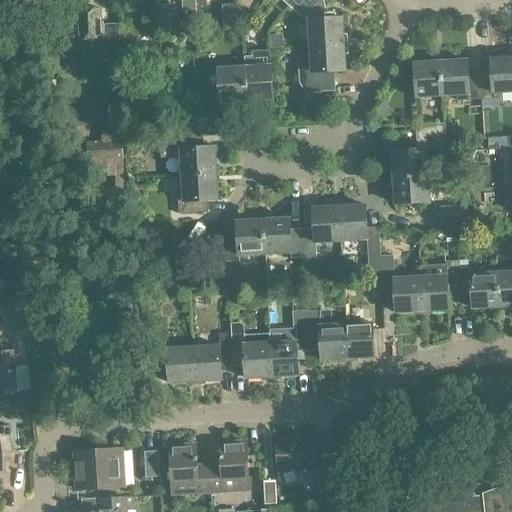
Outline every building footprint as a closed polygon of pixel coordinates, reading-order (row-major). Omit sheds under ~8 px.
[(324,2),(322,0),(294,0),(289,6),(302,17),(307,20),(324,2)] [(325,2),(324,2),(307,20),(309,21),(310,47),(345,45),(343,18),(326,19),(325,2)] [(103,38),(105,64),(121,63),(119,24),(104,25),(104,22),(101,22),(100,9),(79,10),(79,14),(72,14),(73,30),(80,30),(80,39),(103,38)] [(334,84),(333,71),(346,70),(345,45),(310,47),(311,61),(305,61),(298,61),(299,84),(306,94),(335,92),(334,84)] [(244,67),(246,101),(272,100),(270,66),(254,66),(253,57),(243,57),(244,67)] [(511,57),(491,59),(492,72),(480,72),(481,100),(494,99),(494,93),(511,92),(511,57)] [(469,101),(481,100),(480,72),(468,73),(467,60),(441,62),(442,85),(443,96),(469,95),(469,101)] [(414,63),(416,98),(443,96),(442,85),(441,62),(414,63)] [(220,103),(246,101),(244,67),(218,69),(220,103)] [(67,127),(89,126),(89,107),(66,108),(67,127)] [(201,123),(174,125),(174,137),(201,136),(201,123)] [(417,125),(418,138),(445,136),(444,124),(417,125)] [(124,166),(121,130),(103,132),(104,143),(88,144),(89,160),(95,159),(96,168),(124,166)] [(215,147),(202,148),(201,136),(174,137),(160,138),(162,158),(172,157),(171,150),(181,150),(183,175),(216,173),(215,147)] [(393,178),(427,176),(426,150),(446,148),(445,136),(418,138),(418,150),(391,152),(393,178)] [(206,213),(205,200),(218,200),(216,173),(183,175),(184,189),(178,190),(179,214),(206,213)] [(429,202),(427,176),(393,178),(394,204),(429,202)] [(367,240),(368,257),(380,256),(379,229),(367,230),(365,205),(339,207),(341,241),(367,240)] [(315,230),(302,231),(304,258),(316,257),(316,243),(341,241),(339,207),(313,208),(315,230)] [(441,231),(469,229),(468,216),(440,217),(441,231)] [(290,218),(263,220),(265,255),(291,253),(291,259),(304,258),(302,231),(290,232),(290,218)] [(227,233),(216,247),(217,263),(240,261),(240,256),(265,255),(263,220),(237,221),(238,233),(227,233)] [(51,259),(48,235),(35,237),(38,260),(51,259)] [(382,284),(380,256),(368,257),(369,284),(382,284)] [(393,256),(380,256),(382,284),(395,283),(397,313),(423,312),(421,277),(395,278),(393,256)] [(448,297),(460,297),(459,269),(458,261),(445,262),(446,275),(421,277),(423,312),(449,310),(448,297)] [(160,266),(162,279),(176,278),(175,265),(160,266)] [(511,272),(497,273),(499,307),(511,306),(511,266),(511,267),(511,272)] [(459,269),(460,297),(472,296),(473,309),(499,307),(497,273),(478,274),(478,269),(471,270),(471,269),(468,269),(459,269)] [(122,338),(136,336),(135,325),(133,325),(128,285),(96,290),(98,304),(102,304),(103,312),(118,310),(122,338)] [(321,348),(322,361),(348,359),(346,325),(333,325),(332,311),(307,312),(308,321),(309,349),(321,348)] [(273,377),(299,376),(297,350),(309,349),(308,321),(295,322),(296,342),(270,343),(272,371),(273,377)] [(348,359),(374,358),(372,323),(346,325),(348,359)] [(233,367),(246,366),(247,379),(273,377),(272,371),(270,343),(270,334),(244,336),(244,327),(241,324),(231,324),(231,340),(233,367)] [(219,346),(194,348),(196,382),(222,381),(221,368),(233,367),(231,340),(219,341),(219,346)] [(169,371),(170,384),(196,382),(194,348),(168,349),(168,344),(155,344),(157,371),(169,371)] [(0,394),(31,392),(30,376),(14,378),(12,353),(0,353),(0,394)] [(8,426),(0,426),(0,452),(11,452),(8,426)] [(278,471),(318,469),(319,492),(335,491),(333,451),(317,452),(316,438),(276,441),(278,471)] [(209,466),(210,493),(249,490),(246,443),(219,444),(221,466),(209,466)] [(172,495),(199,493),(210,493),(209,466),(197,467),(196,446),(170,447),(172,495)] [(122,450),(74,453),(77,490),(124,487),(122,450)] [(160,477),(158,452),(144,453),(146,478),(160,477)] [(452,479),(452,483),(431,485),(429,502),(401,498),(382,506),(376,490),(367,494),(372,506),(372,511),(511,511),(511,489),(502,488),(480,497),(475,497),(469,481),(461,482),(461,478),(452,479)] [(264,501),(273,501),(272,484),(263,484),(264,501)] [(125,511),(125,498),(100,500),(100,511),(93,511),(125,511)]
